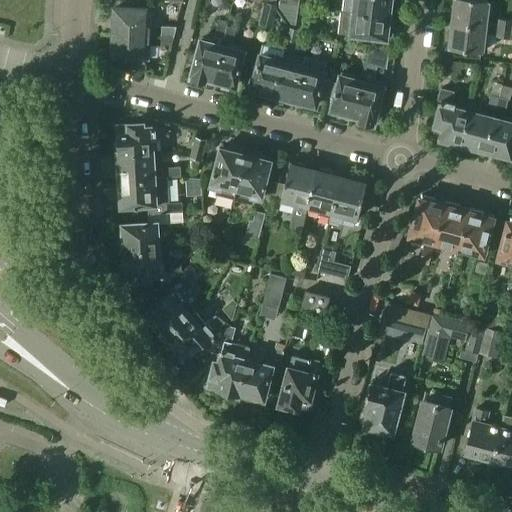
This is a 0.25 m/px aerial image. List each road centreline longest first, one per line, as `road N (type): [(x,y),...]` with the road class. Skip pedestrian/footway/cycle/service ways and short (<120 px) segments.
road 1 (residential): [(403,162),(66,72)]
road 2 (residential): [(316,480),(403,162)]
road 3 (residential): [(78,275),(66,72)]
road 4 (residential): [(403,162),(421,0)]
road 5 (tertiary): [(91,406),(0,315)]
road 6 (tertiary): [(203,451),(91,406)]
road 7 (tertiary): [(432,511),(316,480)]
